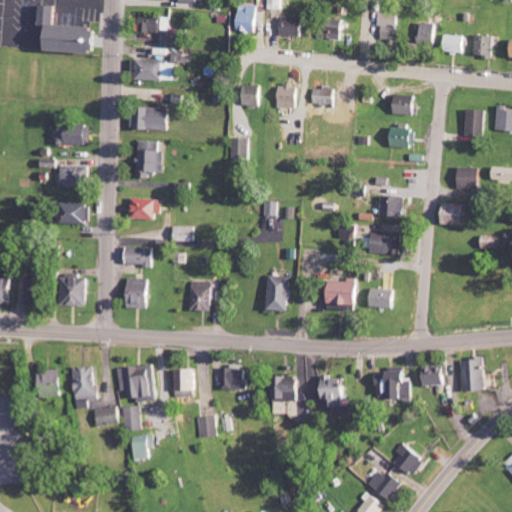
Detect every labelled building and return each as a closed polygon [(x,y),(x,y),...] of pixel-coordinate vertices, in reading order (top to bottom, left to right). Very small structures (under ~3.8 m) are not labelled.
[(287,10),(286,0),(272,0),(272,10),(287,10)] [(262,32),(263,6),(242,5),(241,32),(262,32)] [(60,26),(61,7),(43,6),(42,26),(49,27),(48,52),(98,54),(99,28),(60,26)] [(384,41),(400,42),(400,15),(381,14),(381,27),(385,27),(384,41)] [(173,17),(142,15),(141,32),(164,33),(163,44),(179,45),(180,29),(172,29),(173,17)] [(307,37),(310,20),(285,17),(282,34),(307,37)] [(348,40),(349,22),(322,21),(322,39),(348,40)] [(420,46),(439,46),(440,24),(421,23),(420,46)] [(467,54),(469,37),(446,35),(445,52),(467,54)] [(497,57),(497,36),(477,36),(476,56),(497,57)] [(179,81),(179,62),(138,61),(138,81),(179,81)] [(267,86),(246,85),(246,106),(267,106),(267,86)] [(281,108),(303,108),(304,87),(290,86),(290,87),(282,87),(281,108)] [(316,109),(340,108),(340,89),(315,90),(316,109)] [(419,115),(420,96),(397,95),(396,114),(419,115)] [(173,131),(174,109),(138,108),(137,130),(173,131)] [(511,131),(511,109),(502,109),(500,131),(511,131)] [(489,111),(471,110),(470,137),(489,138),(489,111)] [(62,144),(95,145),(95,127),(63,126),(62,144)] [(392,147),(419,148),(419,131),(412,131),(412,126),(393,126),(392,147)] [(238,161),(255,161),(255,139),(238,139),(238,161)] [(169,152),(164,152),(164,142),(145,142),(143,176),(168,177),(169,152)] [(65,167),(65,186),(93,186),(93,168),(65,167)] [(486,168),(464,168),(463,189),(485,190),(486,168)] [(511,168),(496,168),(496,184),(511,184),(511,168)] [(370,197),(371,183),(352,181),(351,196),(370,197)] [(386,217),(410,218),(410,199),(387,198),(386,217)] [(165,200),(137,199),(136,220),(165,220),(165,200)] [(283,217),(282,203),(269,203),(270,217),(283,217)] [(64,225),(93,225),(93,204),(64,205),(64,225)] [(470,226),(471,205),(449,204),(449,226),(470,226)] [(362,229),(347,226),(344,237),(359,241),(362,229)] [(200,243),(200,227),(178,227),(178,242),(200,243)] [(413,234),(376,234),(375,252),(412,253),(413,234)] [(159,267),(159,248),(128,247),(128,266),(159,267)] [(2,263),(2,272),(0,272),(0,304),(17,305),(18,264),(2,263)] [(28,304),(46,305),(46,276),(29,276),(28,304)] [(293,310),(295,276),(273,276),(271,309),(293,310)] [(92,277),(71,278),(71,305),(92,305),(92,277)] [(156,279),(132,279),(132,308),(156,308),(156,279)] [(216,311),(216,281),(194,281),(194,310),(216,311)] [(373,306),(400,307),(400,289),(374,288),(373,306)] [(468,391),(492,390),(490,358),(467,359),(468,391)] [(123,367),(125,390),(134,390),(135,401),(162,399),(160,365),(123,367)] [(103,400),(101,366),(79,367),(81,409),(94,408),(94,400),(103,400)] [(251,390),(251,366),(224,366),(224,389),(251,390)] [(454,384),(453,366),(427,367),(427,385),(454,384)] [(43,371),(46,397),(68,394),(65,368),(43,371)] [(180,396),(202,396),(201,369),(180,369),(180,396)] [(336,400),(336,408),(351,407),(350,379),(335,379),(335,375),(325,375),(325,400),(336,400)] [(298,400),(298,414),(308,413),(306,376),(276,378),(277,401),(298,400)] [(103,426),(126,423),(124,406),(101,409),(103,426)] [(130,429),(148,429),(147,406),(129,406),(130,429)] [(203,417),(204,437),(222,436),(221,416),(203,417)] [(136,435),(138,459),(156,458),(156,449),(161,448),(160,434),(136,435)] [(420,476),(431,460),(406,442),(399,451),(405,455),(400,461),(420,476)] [(511,454),(501,463),(511,476),(511,454)] [(374,485),(397,499),(407,483),(384,469),(374,485)] [(366,498),(370,500),(362,511),(386,511),(391,504),(370,492),(366,498)]
